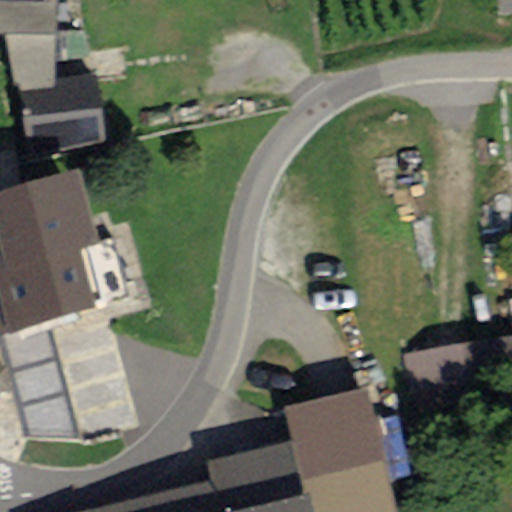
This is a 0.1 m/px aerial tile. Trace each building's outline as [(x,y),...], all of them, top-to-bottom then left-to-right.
[(52,0),(0,0),(0,37),(51,40),(52,0)] [(511,0),(496,0),(498,22),(511,20),(511,0)] [(0,342),(93,316),(79,266),(99,260),(77,185),(0,207),(0,342)] [(511,385),(511,338),(410,354),(417,400),(511,385)] [(218,498),(151,511),(389,511),(365,399),(284,417),(291,452),(212,469),(218,498)]
